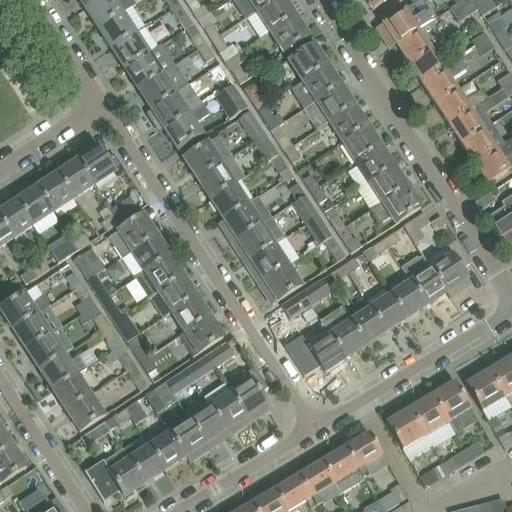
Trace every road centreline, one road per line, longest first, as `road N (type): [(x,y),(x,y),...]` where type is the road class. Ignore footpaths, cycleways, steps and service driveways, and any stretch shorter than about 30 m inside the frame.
road 1 (residential): [(98,109),(315,429)]
road 2 (residential): [(511,298),(314,0)]
road 3 (residential): [(511,315),(315,429)]
road 4 (residential): [(315,429),(179,511)]
road 5 (residential): [(84,511),(0,379)]
road 6 (residential): [(28,0),(98,109)]
